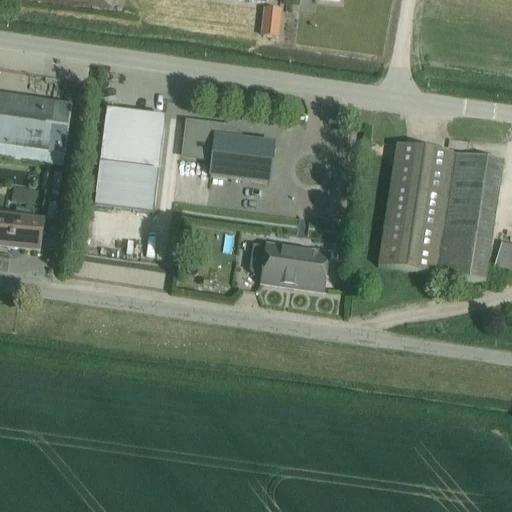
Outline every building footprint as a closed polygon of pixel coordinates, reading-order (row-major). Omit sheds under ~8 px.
[(275,39),(279,12),(264,10),(261,37),(275,39)] [(0,148),(64,158),(71,109),(0,98),(0,148)] [(158,176),(164,122),(105,115),(98,169),(158,176)] [(268,185),(273,145),(243,142),(243,139),(233,131),(187,125),(183,157),(211,161),(209,178),(268,185)] [(484,284),(502,164),(395,147),(377,268),(484,284)] [(0,148),(0,159),(63,168),(64,158),(0,148)] [(158,176),(98,169),(93,211),(153,219),(158,176)] [(8,171),(6,181),(27,185),(29,175),(8,171)] [(0,248),(39,254),(43,224),(0,217),(0,248)] [(71,232),(48,229),(45,250),(68,253),(71,232)] [(322,295),(328,257),(266,248),(260,286),(282,289),(292,291),(322,295)]
